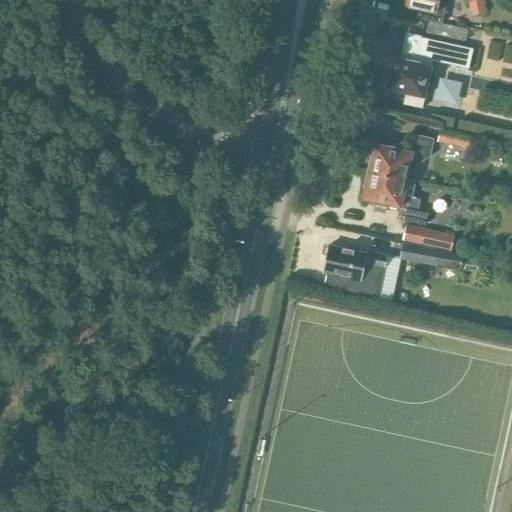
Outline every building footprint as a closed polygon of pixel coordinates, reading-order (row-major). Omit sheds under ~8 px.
[(407,0),(406,6),(419,9),(417,18),(443,24),(448,0),(446,0),(407,0)] [(483,0),(469,0),(473,16),(486,13),(483,0)] [(395,58),(387,89),(407,94),(405,103),(423,107),(433,61),(469,69),(473,49),(465,48),(469,31),(427,21),(423,38),(409,35),(405,52),(403,60),(395,58)] [(511,44),(491,41),(486,72),(511,76),(511,44)] [(440,132),(437,142),(474,151),(477,140),(440,132)] [(376,145),(370,171),(412,181),(415,167),(430,157),(434,139),(415,134),(411,153),(376,145)] [(412,181),(370,171),(363,199),(418,211),(421,200),(412,198),(415,182),(412,181)] [(403,242),(437,249),(453,252),(456,234),(405,223),(402,241),(403,242)] [(434,265),(437,249),(403,242),(400,258),(434,265)] [(366,264),(378,267),(380,255),(368,252),(368,254),(330,246),(324,274),(362,282),(366,264)] [(464,254),(453,252),(437,249),(434,265),(461,270),(464,254)] [(467,259),(464,271),(483,275),(485,263),(467,259)]
